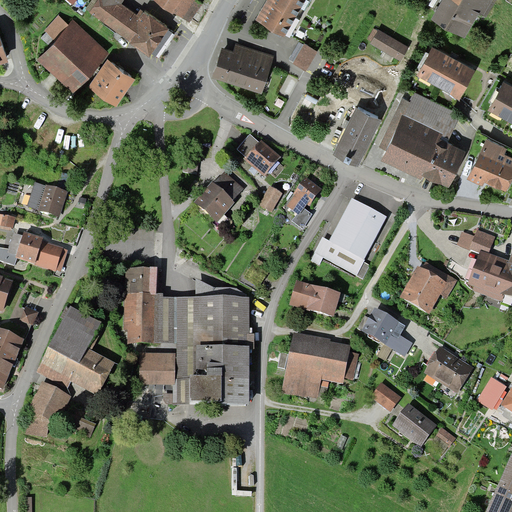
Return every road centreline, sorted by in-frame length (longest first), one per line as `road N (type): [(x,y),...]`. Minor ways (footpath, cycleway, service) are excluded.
road 1 (residential): [(124,116),(84,251),(14,408)]
road 2 (residential): [(347,167),(276,295),(259,402)]
road 3 (residential): [(347,167),(413,199),(511,214)]
road 4 (residential): [(206,91),(347,167)]
